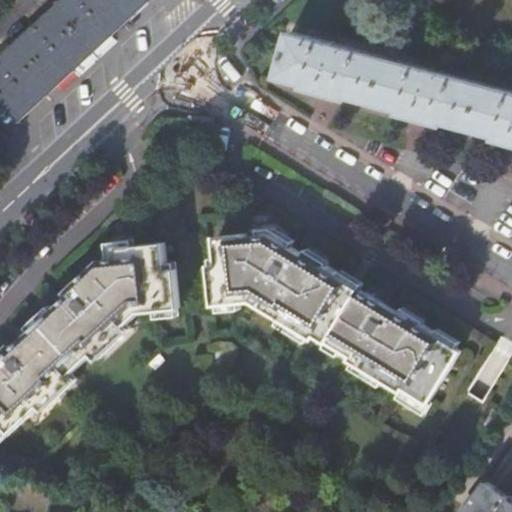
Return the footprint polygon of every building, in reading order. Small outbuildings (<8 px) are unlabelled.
[(62,0),(0,57),(0,99),(20,121),(149,0),(62,0)] [(511,89),(293,31),(281,74),(308,81),(307,84),(350,96),(350,93),(404,108),(403,110),(446,122),(447,119),(499,134),(499,137),(511,140),(511,89)] [(275,226),(260,228),(261,235),(274,234),(293,245),(297,239),(275,226)] [(438,335),(439,332),(424,323),(422,325),(403,313),(363,288),(361,291),(349,283),(351,280),(342,275),(343,273),(329,264),(327,266),(306,253),(293,245),(274,234),(261,235),(248,236),(248,233),(219,236),(222,263),(214,264),(218,303),(220,302),(241,301),(257,299),(283,315),(301,326),(304,322),(316,329),(356,353),(353,357),(356,359),(386,377),(405,389),(407,385),(433,400),(464,350),(459,348),(438,335)] [(135,238),(109,241),(110,259),(121,258),(120,246),(136,244),(135,238)] [(56,389),(73,373),(95,353),(126,324),(128,325),(143,311),(158,309),(180,307),(183,307),(179,267),(169,269),(166,241),(136,244),(120,246),(121,258),(110,259),(102,260),(56,304),(59,307),(3,360),(0,357),(0,434),(9,426),(14,431),(43,404),(58,391),(56,389)] [(331,260),(310,247),(306,253),(327,266),(329,264),(331,260)] [(367,282),(345,269),(343,273),(342,275),(351,280),(349,283),(361,291),(363,288),(367,282)] [(221,310),(242,308),(241,301),(220,302),(221,310)] [(0,357),(3,360),(59,307),(56,304),(39,320),(38,318),(14,340),(16,342),(0,356),(0,357)] [(180,307),(158,309),(159,317),(181,315),(180,307)] [(403,313),(422,325),(424,323),(426,319),(407,307),(403,313)] [(279,322),(309,340),(316,329),(304,322),(301,326),(283,315),(279,322)] [(128,325),(126,324),(95,353),(101,358),(131,329),(128,325)] [(462,342),(441,329),(439,332),(438,335),(459,348),(462,342)] [(352,366),(381,384),(386,377),(356,359),(352,366)] [(58,391),(43,404),(47,408),(78,379),(73,373),(56,389),(58,391)] [(511,511),(511,493),(492,478),(466,511),(511,511)]
